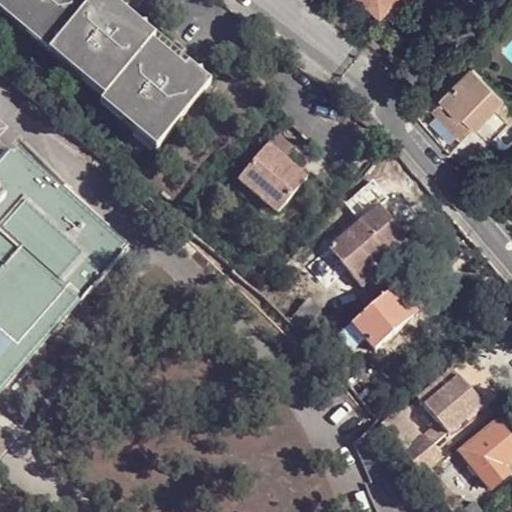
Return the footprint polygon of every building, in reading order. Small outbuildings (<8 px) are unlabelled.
[(2,0),(112,91),(108,95),(164,141),(187,115),(195,121),(201,113),(198,111),(216,89),(188,67),(185,71),(152,44),(155,40),(107,0),(2,0)] [(366,0),(381,14),(395,0),(404,0),(409,4),(412,0),(366,0)] [(461,81),(452,74),(443,85),(451,92),(432,112),(463,141),(504,97),(474,68),(461,81)] [(295,152),(278,136),(239,181),(279,215),(308,182),(286,163),(295,152)] [(0,253),(4,258),(0,262),(0,383),(123,252),(8,151),(0,162),(0,253)] [(511,198),(511,177),(503,185),(511,198)] [(343,264),(361,286),(379,271),(380,273),(381,272),(380,270),(375,264),(381,259),(386,255),(406,238),(379,206),(328,247),(340,261),(343,264)] [(425,256),(412,266),(420,276),(431,265),(425,256)] [(395,287),(338,334),(351,349),(365,339),(375,350),(417,314),(395,287)] [(300,327),(318,309),(307,299),(289,316),(300,327)] [(336,368),(351,387),(362,378),(347,359),(336,368)] [(460,413),(477,401),(452,370),(417,398),(447,435),(466,420),(460,413)] [(484,409),(477,401),(460,413),(466,420),(467,422),(484,409)] [(380,423),(421,474),(441,458),(426,438),(421,437),(406,418),(410,409),(405,402),(380,423)] [(460,453),(490,490),(508,475),(509,477),(511,474),(511,445),(495,424),(460,453)] [(423,477),(450,511),(480,511),(481,511),(473,501),(463,510),(432,470),(423,477)]
